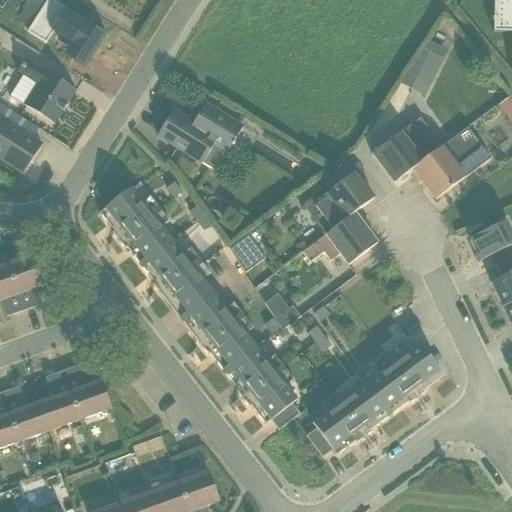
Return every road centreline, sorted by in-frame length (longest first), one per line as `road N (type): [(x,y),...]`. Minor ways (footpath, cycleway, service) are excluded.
road 1 (residential): [(61,208),(62,189),(191,0)]
road 2 (residential): [(262,511),(112,315)]
road 3 (residential): [(398,205),(489,400)]
road 4 (residential): [(331,511),(489,400)]
road 5 (residential): [(112,315),(67,246),(61,208)]
road 6 (residential): [(0,359),(112,315)]
